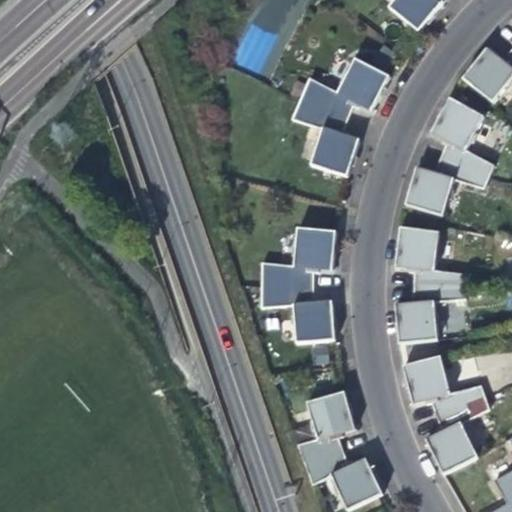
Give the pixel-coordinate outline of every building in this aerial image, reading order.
[(397,0),(393,6),(425,33),(439,16),(450,2),(447,0),(397,0)] [(261,73),(276,34),(249,24),(234,63),(261,73)] [(511,56),(508,61),(504,57),(501,59),(492,52),(479,69),(468,82),(499,106),(511,89),(511,56)] [(341,93),(313,81),(296,120),(327,132),(317,166),(353,180),(359,161),(364,143),(353,138),(354,135),(350,133),(358,111),(362,112),(364,108),(377,113),(387,95),(396,77),(360,60),(341,93)] [(489,192),(494,180),(499,169),(471,153),(489,120),(455,101),(447,116),(437,136),(448,142),(446,146),(450,148),(446,160),(440,173),(436,172),(434,176),(422,172),(417,191),(411,209),(448,220),(460,184),(489,192)] [(445,237),(407,233),(404,251),(402,270),(413,272),(413,277),(418,278),(418,291),(419,303),(413,304),(413,309),(401,310),(402,328),(404,347),(419,346),(443,344),(442,331),(439,308),(471,303),(471,291),(471,279),(440,274),(445,237)] [(341,236),(306,235),(302,271),(271,271),(270,312),(302,312),(303,347),(340,347),(339,326),(337,309),(326,309),(326,303),(321,303),(321,280),(325,280),(325,275),(338,275),(339,257),(341,236)] [(446,361),(408,371),(413,391),(418,408),(431,405),(433,409),(437,409),(441,420),(445,432),(441,433),(443,438),(433,444),(443,463),(451,477),(452,480),(484,462),(483,459),(467,429),(496,414),(492,402),(487,389),(456,396),(446,361)] [(350,398),(314,408),(324,444),(309,448),(323,488),(337,481),(352,511),(361,511),(390,498),(382,483),(373,464),(361,469),(359,464),(355,466),(347,445),(350,443),(349,438),(361,435),(356,417),(350,398)] [(511,511),(511,471),(497,480),(510,503),(494,511),(511,511)]
